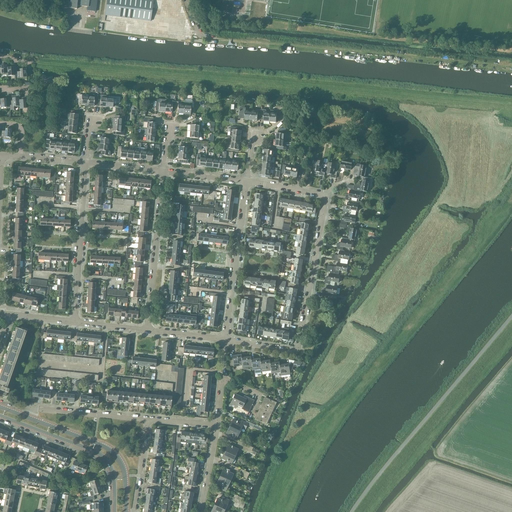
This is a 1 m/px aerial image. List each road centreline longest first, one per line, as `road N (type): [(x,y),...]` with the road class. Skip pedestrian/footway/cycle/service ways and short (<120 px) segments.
road 1 (track): [(199,36),(511,63)]
road 2 (residential): [(226,339),(297,351),(324,200),(246,181)]
road 3 (unclassified): [(350,511),(511,316)]
road 4 (tertiary): [(0,415),(105,458),(114,511)]
road 5 (residential): [(146,330),(163,171)]
road 6 (residential): [(74,321),(84,162)]
road 7 (tertiary): [(126,511),(124,472),(113,453),(28,417)]
road 8 (residential): [(147,418),(39,409),(28,417)]
